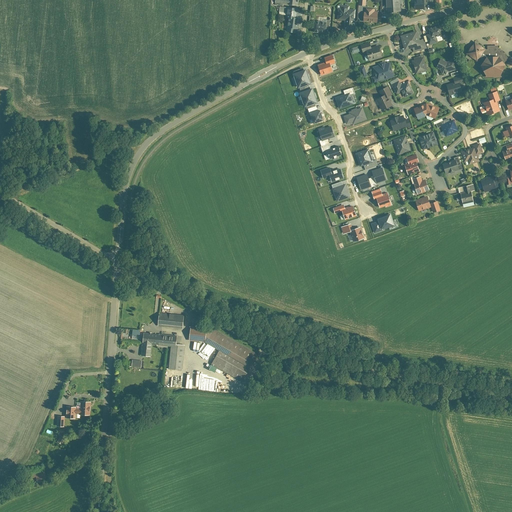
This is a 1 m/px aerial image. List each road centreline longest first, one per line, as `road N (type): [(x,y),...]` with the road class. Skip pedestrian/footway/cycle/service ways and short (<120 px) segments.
road 1 (residential): [(117,263),(282,355),(511,396)]
road 2 (tertiary): [(303,55),(171,124),(141,149),(122,199),(117,263)]
road 3 (tertiary): [(117,263),(100,511)]
road 4 (residential): [(387,28),(411,78),(463,124),(435,173)]
road 5 (residential): [(307,53),(362,207)]
road 6 (residential): [(0,196),(117,263)]
